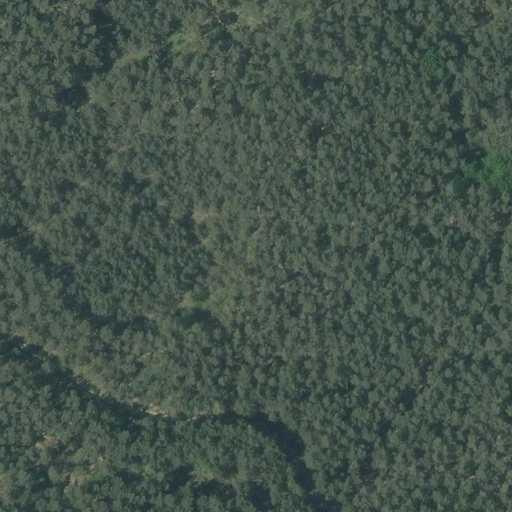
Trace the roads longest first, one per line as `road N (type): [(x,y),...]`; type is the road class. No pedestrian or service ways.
road 1 (track): [(316,493),(275,432),(228,418),(151,422),(0,337)]
road 2 (track): [(511,204),(498,279),(473,344),(435,413),(405,433),(384,472)]
road 3 (track): [(438,0),(462,70),(469,133),(511,174)]
road 4 (track): [(511,491),(384,472),(351,511)]
